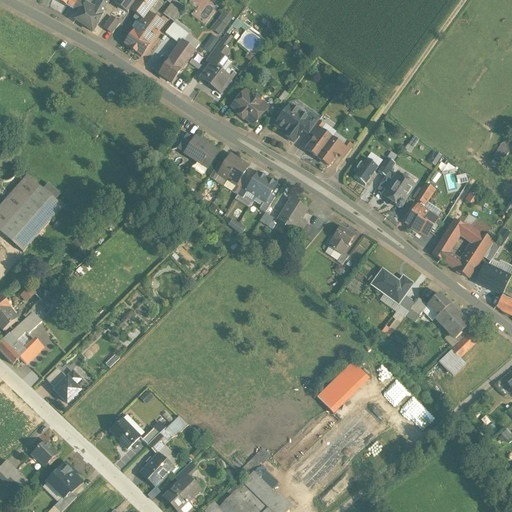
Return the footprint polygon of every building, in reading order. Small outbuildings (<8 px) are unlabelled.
[(55,0),(73,10),(78,1),(78,0),(55,0)] [(116,0),(115,3),(114,4),(127,14),(130,10),(137,0),(116,0)] [(150,0),(137,0),(130,10),(142,20),(143,20),(147,14),(147,15),(147,14),(155,4),(150,0)] [(179,3),(175,0),(170,6),(174,9),(179,3)] [(85,5),(78,1),(73,10),(80,14),(85,5)] [(106,9),(98,4),(95,10),(102,15),(106,9)] [(91,8),(85,5),(80,14),(76,20),(92,32),(102,15),(95,10),(91,8)] [(147,14),(143,20),(142,20),(139,24),(136,24),(133,28),(134,32),(124,45),(141,57),(164,26),(147,14),(147,15),(147,14)] [(231,19),(224,14),(218,21),(225,27),(231,19)] [(119,24),(110,17),(103,27),(112,34),(119,24)] [(238,32),(243,25),(236,20),(231,27),(238,32)] [(225,27),(218,21),(212,30),(219,35),(225,27)] [(173,25),(165,35),(170,39),(177,28),(173,25)] [(177,28),(170,39),(180,46),(182,43),(182,44),(188,36),(177,28)] [(265,43),(249,31),(238,45),(254,58),(265,43)] [(203,49),(209,53),(218,39),(212,35),(203,49)] [(225,35),(218,45),(225,50),(232,39),(225,35)] [(182,44),(182,43),(180,46),(168,62),(181,71),(194,52),(182,44)] [(226,51),(218,45),(206,62),(211,65),(202,78),(215,88),(213,89),(221,95),(230,83),(218,74),(227,62),(221,57),(226,51)] [(191,65),(199,69),(203,60),(195,56),(191,65)] [(181,71),(168,62),(159,75),(171,84),(181,71)] [(53,67),(47,63),(42,70),(49,74),(53,67)] [(346,84),(340,79),(335,86),(338,88),(336,91),(339,93),(346,84)] [(346,84),(339,93),(342,96),(345,93),(348,95),(355,86),(348,81),(346,84)] [(246,93),(232,109),(252,127),(266,111),(260,105),(259,102),(255,98),(252,99),(246,93)] [(283,103),(276,113),(282,117),(289,108),(283,103)] [(295,114),(289,110),(290,108),(289,108),(282,117),(275,126),(286,135),(285,137),(293,144),(303,131),(310,122),(309,121),(299,114),(295,114)] [(312,116),(309,121),(310,122),(303,131),(308,135),(310,134),(318,122),(319,121),(312,116)] [(318,122),(310,134),(315,138),(320,131),(321,132),(324,127),(318,122)] [(321,132),(320,131),(315,138),(306,151),(312,155),(313,154),(317,157),(316,159),(317,159),(331,140),(321,132)] [(187,134),(177,150),(185,154),(194,139),(187,134)] [(412,137),(406,150),(412,153),(418,139),(412,137)] [(218,153),(195,138),(194,139),(185,154),(208,169),(218,153)] [(331,140),(317,159),(318,159),(319,158),(323,161),(322,163),(328,167),(338,154),(343,148),(342,147),(331,140)] [(343,148),(338,154),(344,159),(352,147),(345,143),(342,147),(343,148)] [(511,144),(510,143),(499,159),(507,165),(511,156),(511,144)] [(434,152),(429,163),(436,166),(441,155),(434,152)] [(239,162),(230,156),(224,166),(218,175),(219,175),(227,180),(239,162)] [(387,159),(377,173),(385,178),(388,174),(395,164),(387,159)] [(378,168),(366,160),(363,166),(360,164),(356,170),(358,172),(353,179),(365,187),(378,168)] [(15,176),(15,172),(15,168),(12,164),(9,162),(5,161),(0,162),(0,181),(1,182),(5,183),(9,182),(12,180),(15,176)] [(219,162),(209,178),(214,181),(219,175),(218,175),(224,166),(219,162)] [(239,162),(227,180),(236,186),(242,177),(248,168),(239,162)] [(258,174),(252,183),(246,193),(255,198),(267,180),(258,174)] [(385,178),(378,189),(385,194),(395,179),(388,174),(385,178)] [(27,176),(0,206),(0,232),(0,233),(40,188),(27,176)] [(385,194),(383,197),(395,205),(396,208),(398,210),(401,209),(403,206),(402,204),(413,187),(405,181),(404,179),(401,176),(398,177),(397,176),(385,194)] [(242,177),(236,186),(232,192),(237,196),(247,180),(242,177)] [(236,186),(227,180),(223,187),(224,187),(232,192),(236,186)] [(247,180),(237,196),(243,199),(244,196),(246,193),(252,183),(247,180)] [(267,180),(255,198),(263,204),(264,204),(270,195),(276,185),(267,180)] [(434,192),(424,185),(414,200),(421,205),(427,195),(430,197),(434,192)] [(40,188),(0,233),(23,253),(62,208),(40,188)] [(255,198),(246,193),(244,196),(253,202),(253,201),(255,198)] [(476,198),(470,194),(466,201),(472,205),(476,198)] [(270,195),(264,204),(263,204),(261,207),(259,210),(265,213),(275,198),(270,195)] [(263,204),(255,198),(253,201),(261,207),(263,204)] [(291,200),(278,220),(299,234),(305,224),(300,221),(307,210),(291,200)] [(437,220),(417,207),(406,224),(412,228),(411,229),(419,235),(421,233),(426,237),(437,220)] [(234,219),(229,223),(239,234),(244,230),(234,219)] [(471,229),(466,225),(465,227),(454,220),(450,226),(461,233),(459,237),(472,246),(471,247),(476,250),(484,237),(481,235),(471,229)] [(485,227),(476,221),(471,229),(481,235),(485,227)] [(305,224),(299,234),(307,239),(313,229),(312,229),(305,224)] [(461,233),(450,226),(432,255),(443,263),(448,254),(459,237),(461,233)] [(354,236),(341,227),(328,246),(329,247),(334,250),(341,255),(343,252),(354,236)] [(492,243),(484,237),(476,250),(484,255),(492,243)] [(476,250),(471,247),(455,271),(468,280),(484,255),(476,250)] [(341,255),(334,250),(332,253),(330,255),(337,260),(341,255)] [(337,260),(337,261),(342,264),(348,256),(343,252),(337,260)] [(448,254),(443,263),(448,266),(453,258),(448,254)] [(478,283),(503,294),(511,277),(486,266),(478,283)] [(399,283),(382,270),(370,286),(384,296),(385,294),(399,304),(405,296),(404,295),(412,284),(403,278),(399,283)] [(41,301),(29,288),(21,296),(33,308),(41,301)] [(54,291),(49,297),(52,301),(57,295),(54,291)] [(427,306),(437,317),(438,318),(450,306),(438,295),(427,306)] [(415,303),(405,296),(399,304),(397,306),(408,313),(410,310),(415,303)] [(511,303),(501,298),(496,308),(502,312),(511,316),(511,303)] [(0,328),(3,332),(17,321),(8,310),(9,309),(1,299),(0,300),(0,328)] [(415,303),(410,310),(419,316),(427,306),(418,299),(415,303)] [(68,313),(61,306),(58,309),(64,316),(68,313)] [(450,306),(438,318),(437,317),(434,319),(454,339),(467,327),(468,325),(450,306)] [(33,313),(27,318),(16,328),(22,336),(27,332),(29,334),(41,323),(33,313)] [(467,327),(454,339),(457,343),(471,331),(467,327)] [(22,336),(16,328),(9,334),(16,341),(22,336)] [(385,328),(382,332),(389,337),(392,332),(385,328)] [(473,330),(460,343),(467,350),(480,337),(473,330)] [(16,341),(9,334),(3,340),(20,358),(20,359),(26,365),(44,348),(36,340),(24,350),(16,341)] [(20,358),(3,340),(0,342),(0,352),(12,365),(20,359),(20,358)] [(460,343),(439,362),(446,370),(467,350),(460,343)] [(333,416),(369,381),(353,364),(317,399),(333,416)] [(57,369),(46,380),(55,390),(67,379),(57,369)] [(79,380),(73,373),(67,379),(74,386),(79,380)] [(74,386),(67,379),(55,390),(54,391),(67,404),(79,392),(74,386)] [(158,402),(153,397),(146,403),(152,408),(158,402)] [(140,438),(122,420),(109,432),(127,450),(140,438)] [(153,430),(142,441),(147,446),(159,435),(153,430)] [(167,443),(159,435),(147,446),(156,454),(167,443)] [(57,455),(44,442),(31,455),(31,456),(33,454),(45,466),(44,467),(45,467),(57,455)] [(263,449),(240,471),(248,478),(252,474),(269,456),(263,449)] [(158,456),(140,475),(155,489),(173,470),(158,456)] [(16,471),(6,461),(0,467),(0,473),(7,480),(10,478),(16,471)] [(73,471),(65,464),(46,483),(46,484),(48,482),(64,497),(62,500),(63,500),(69,493),(71,495),(72,494),(82,483),(71,472),(73,471)] [(189,464),(177,476),(182,481),(186,477),(187,479),(195,471),(189,464)] [(16,471),(10,478),(20,488),(27,482),(16,471)] [(278,498),(252,474),(248,478),(242,484),(268,508),(278,498)] [(182,481),(163,498),(176,511),(177,511),(199,492),(187,479),(186,477),(182,481)] [(64,497),(48,482),(46,484),(42,488),(58,504),(62,500),(64,497)] [(268,508),(242,484),(219,508),(218,508),(222,511),(264,511),(268,508)] [(69,493),(63,500),(62,500),(58,504),(54,507),(59,511),(62,511),(76,498),(72,494),(71,495),(69,493)] [(278,498),(268,508),(272,511),(286,511),(292,507),(280,496),(278,498)] [(219,508),(213,502),(204,511),(222,511),(218,508),(219,508)]
